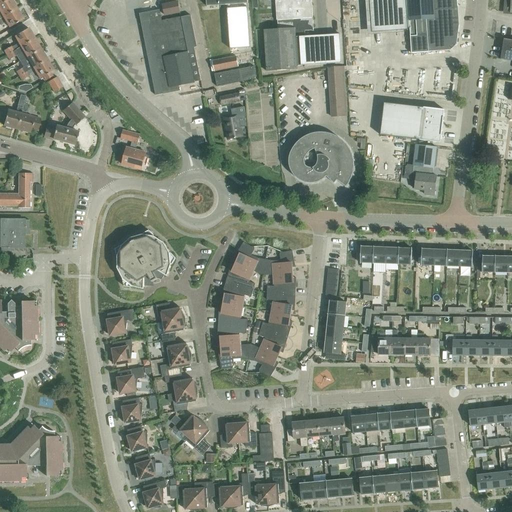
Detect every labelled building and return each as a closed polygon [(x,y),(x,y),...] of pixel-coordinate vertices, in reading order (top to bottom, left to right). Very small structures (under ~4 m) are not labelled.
[(0,18),(16,8),(11,0),(6,0),(0,4),(0,18)] [(246,0),(205,0),(206,6),(227,5),(230,49),(250,48),(246,0)] [(278,29),(263,30),(265,63),(266,71),(297,69),(297,66),(341,63),(340,36),(304,38),(304,33),(313,33),(313,30),(312,18),(310,0),(274,0),(276,20),(277,20),(278,29)] [(368,0),(371,33),(403,30),(408,30),(408,28),(409,28),(411,53),(449,51),(458,41),(459,30),(456,0),(368,0)] [(179,12),(177,2),(162,5),(164,15),(179,12)] [(0,24),(6,21),(9,27),(23,19),(16,8),(0,18),(0,24)] [(193,47),(196,47),(190,15),(161,20),(159,10),(146,12),(140,21),(155,95),(162,94),(163,94),(179,91),(178,85),(193,82),(200,80),(195,53),(193,47)] [(4,50),(7,55),(34,38),(28,28),(14,36),(20,45),(13,50),(11,46),(4,50)] [(345,61),(364,60),(363,35),(344,36),(345,61)] [(9,59),(16,55),(20,61),(40,49),(34,38),(7,55),(9,59)] [(511,40),(503,39),(500,59),(511,60),(511,40)] [(17,71),(19,75),(46,59),(40,49),(20,61),(23,67),(17,71)] [(237,67),(235,57),(212,61),(214,71),(237,67)] [(29,76),(36,72),(39,78),(43,76),(45,80),(52,76),(50,72),(53,70),(46,59),(19,75),(22,80),(28,76),(29,76)] [(253,67),(214,74),(217,87),(256,79),(253,67)] [(343,67),(327,68),(331,117),(347,116),(343,67)] [(352,71),(353,89),(379,88),(379,70),(352,71)] [(48,82),(50,87),(59,81),(57,77),(48,82)] [(62,87),(59,81),(50,87),(53,92),(62,87)] [(240,101),(238,93),(219,97),(220,105),(240,101)] [(20,94),(18,102),(15,112),(1,108),(0,111),(0,120),(4,121),(3,125),(6,126),(5,127),(10,128),(10,127),(16,129),(23,103),(25,96),(20,94)] [(369,96),(369,100),(358,100),(358,118),(369,118),(370,96),(369,96)] [(74,124),(75,125),(84,117),(71,102),(62,110),(70,119),(66,126),(65,128),(56,126),(54,131),(46,129),(44,136),(75,145),(78,132),(72,130),(74,124)] [(29,104),(23,103),(16,129),(22,130),(22,132),(27,133),(27,132),(30,132),(31,128),(37,130),(40,119),(26,115),(29,104)] [(384,103),(380,135),(440,143),(444,110),(384,103)] [(232,115),(223,117),(227,139),(242,136),(240,126),(246,125),(245,114),(243,107),(231,109),(232,115)] [(132,142),(130,149),(126,148),(122,164),(141,169),(145,153),(135,150),(139,136),(123,132),(121,139),(132,142)] [(353,163),(353,160),(352,157),(351,154),(350,151),(349,149),(348,146),(346,144),(344,142),(342,140),(340,138),(337,137),(335,135),(332,134),(329,133),(327,133),(324,132),(321,132),(318,132),(315,133),(313,133),(310,134),(307,135),(305,136),(302,137),(300,139),(298,141),(296,143),(295,144),(293,146),(292,148),(291,151),(290,153),(289,155),(289,158),(288,160),(288,162),(289,164),(289,166),(289,168),(290,170),(291,172),(292,173),(293,175),(294,176),(296,178),(297,179),(299,180),(301,181),(302,181),(304,182),(306,183),(308,183),(310,183),(311,183),(313,183),(315,182),(317,182),(318,181),(320,181),(322,180),(323,179),(324,177),(326,176),(334,184),(337,180),(345,186),(344,187),(345,187),(347,184),(349,182),(350,179),(351,176),(352,172),(353,169),(353,166),(353,163)] [(412,173),(416,174),(415,179),(412,179),(411,186),(414,186),(414,190),(425,191),(424,195),(434,196),(436,176),(430,175),(431,168),(433,168),(436,147),(415,144),(413,165),(412,173)] [(0,193),(0,205),(19,206),(19,208),(29,208),(30,182),(33,182),(33,173),(19,173),(19,194),(0,193)] [(29,235),(29,234),(29,220),(1,220),(1,230),(0,229),(0,246),(1,246),(0,252),(11,252),(11,246),(23,247),(23,234),(29,235)] [(132,286),(144,289),(144,286),(154,286),(151,282),(157,279),(162,279),(164,275),(167,276),(171,265),(172,265),(175,258),(170,253),(164,243),(153,236),(154,236),(149,230),(142,234),(131,238),(122,246),(121,245),(115,249),(116,256),(117,256),(117,268),(123,279),(122,279),(124,287),(131,287),(132,286)] [(238,258),(235,263),(253,271),(262,275),(265,260),(258,258),(251,255),(254,250),(254,247),(251,247),(243,242),(234,257),(238,258)] [(360,262),(373,263),(373,247),(360,247),(360,262)] [(373,263),(380,263),(385,263),(386,248),(373,247),(373,263)] [(385,263),(392,264),(397,264),(398,264),(398,248),(386,248),(385,263)] [(411,249),(398,248),(398,264),(411,264),(411,249)] [(421,249),(421,265),(434,265),(434,250),(421,249)] [(434,265),(446,266),(447,250),(434,250),(434,265)] [(447,250),(446,266),(459,266),(459,251),(447,250)] [(273,261),(265,260),(262,275),(273,274),(292,273),(292,267),(295,267),(292,251),(283,252),(280,251),(279,254),(280,260),(273,261)] [(472,251),(459,251),(459,266),(472,267),(472,251)] [(482,260),(482,272),(495,272),(495,257),(482,256),(482,260)] [(495,257),(495,272),(507,272),(508,257),(495,257)] [(230,266),(225,282),(253,290),(255,284),(248,282),(249,280),(253,271),(235,263),(233,268),(230,266)] [(292,278),(292,273),(273,274),(273,284),(273,286),(267,286),(266,293),(295,294),(296,278),(292,278)] [(224,299),(223,304),(242,307),(243,297),(244,295),(250,297),(253,290),(225,282),(220,298),(224,299)] [(273,302),(271,312),(290,316),(291,310),(294,311),(295,294),(266,293),(266,300),(273,300),(273,302)] [(0,480),(20,480),(20,477),(25,476),(25,466),(45,465),(45,476),(57,475),(57,470),(61,470),(60,442),(57,442),(56,436),(52,436),(52,432),(53,432),(53,431),(51,431),(49,431),(45,429),(42,427),(41,426),(40,427),(41,427),(38,430),(33,425),(29,429),(26,427),(11,443),(13,445),(11,448),(7,448),(7,444),(0,444),(0,348),(3,351),(6,348),(9,352),(14,347),(17,350),(17,351),(19,350),(22,347),(24,346),(28,346),(30,346),(30,345),(29,345),(29,340),(33,340),(33,335),(36,335),(36,306),(32,306),(32,301),(20,301),(20,306),(13,306),(13,303),(10,300),(6,303),(6,312),(0,312),(0,306),(0,480)] [(346,303),(330,301),(328,314),(344,316),(346,303)] [(168,303),(156,305),(158,317),(162,316),(163,322),(185,318),(184,318),(181,310),(180,310),(180,307),(169,309),(168,303)] [(219,309),(218,325),(246,326),(246,320),(240,319),(240,317),(242,307),(223,304),(222,309),(219,309)] [(132,309),(107,314),(105,333),(109,332),(110,336),(125,333),(125,330),(126,330),(126,320),(134,319),(132,309)] [(262,322),(260,329),(287,337),(292,321),(289,321),(290,316),(271,312),(269,322),(269,324),(262,322)] [(328,314),(327,327),(343,328),(344,316),(328,314)] [(185,319),(185,318),(163,322),(165,334),(161,334),(162,341),(174,338),(173,332),(184,331),(183,328),(184,328),(185,319)] [(220,341),(221,347),(240,345),(239,335),(239,333),(246,333),(246,326),(218,325),(217,342),(220,341)] [(327,327),(325,339),(341,341),(343,328),(327,327)] [(283,353),(287,337),(260,329),(258,336),(264,338),(264,340),(260,348),(260,349),(277,357),(279,352),(283,353)] [(385,330),(385,332),(377,332),(377,336),(372,336),(371,352),(378,353),(378,354),(391,354),(391,330),(385,330)] [(397,330),(391,330),(391,354),(404,355),(405,338),(397,338),(397,330)] [(430,355),(430,338),(424,338),(424,333),(417,333),(417,338),(417,355),(430,355)] [(452,347),(452,355),(465,355),(465,340),(453,340),(453,335),(445,335),(445,347),(452,347)] [(466,340),(465,340),(465,355),(478,355),(478,340),(471,340),(471,335),(466,335),(466,340)] [(492,341),(491,341),(491,355),(504,356),(504,341),(497,341),(497,335),(492,335),(492,341)] [(176,345),(174,338),(162,341),(160,341),(162,352),(168,351),(169,358),(191,354),(191,353),(187,345),(186,345),(186,343),(176,345)] [(404,355),(417,355),(417,338),(405,338),(404,355)] [(131,339),(112,343),(111,362),(114,361),(115,365),(130,362),(130,359),(131,359),(132,346),(131,339)] [(324,352),(332,353),(331,360),(344,361),(345,354),(340,353),(341,341),(325,339),(324,352)] [(478,355),(491,355),(491,341),(478,340),(478,355)] [(221,352),(218,352),(221,369),(230,367),(232,368),(233,365),(232,359),(240,359),(247,360),(250,344),(240,345),(221,347),(221,352)] [(275,361),(277,357),(260,349),(260,348),(250,344),(247,360),(255,361),(262,364),(259,370),(259,373),(262,373),(270,377),(278,363),(275,361)] [(191,354),(169,358),(170,364),(166,365),(168,376),(181,374),(180,368),(190,366),(190,364),(190,363),(191,354)] [(142,367),(117,372),(116,391),(119,390),(120,394),(135,391),(135,388),(136,388),(136,379),(144,377),(142,367)] [(182,380),(181,374),(168,376),(164,377),(165,383),(169,382),(170,387),(174,387),(175,393),(197,389),(193,380),(193,381),(192,378),(182,380)] [(197,390),(197,389),(175,393),(177,399),(172,400),(174,412),(187,409),(186,403),(196,401),(196,399),(197,390)] [(139,398),(122,401),(121,420),(124,419),(125,423),(140,420),(140,417),(141,417),(142,404),(140,404),(139,398)] [(164,406),(169,413),(173,410),(169,403),(164,406)] [(507,406),(494,408),(496,422),(503,422),(504,428),(509,427),(509,421),(507,406)] [(494,408),(481,409),(483,424),(496,422),(494,408)] [(429,409),(415,410),(417,427),(430,425),(429,409)] [(481,409),(468,411),(469,425),(483,424),(481,409)] [(415,410),(403,412),(404,428),(417,427),(415,410)] [(403,412),(390,413),(391,429),(404,428),(403,412)] [(390,413),(377,414),(379,430),(391,429),(390,413)] [(377,414),(365,415),(366,432),(379,430),(377,414)] [(172,429),(177,433),(179,430),(188,437),(202,421),(202,420),(194,416),(194,417),(192,415),(185,423),(175,415),(170,421),(175,425),(172,429)] [(365,415),(351,416),(353,433),(366,432),(365,415)] [(339,440),(338,434),(345,434),(343,417),(330,419),(332,435),(332,441),(339,440)] [(319,436),(332,435),(330,419),(318,420),(319,436)] [(318,420),(305,421),(306,437),(319,436),(318,420)] [(196,444),(194,448),(202,455),(210,445),(203,439),(209,431),(208,429),(203,421),(202,421),(188,437),(196,444)] [(220,435),(221,448),(232,447),(232,443),(238,442),(237,421),(236,421),(228,424),(225,424),(226,435),(220,435)] [(237,421),(238,442),(245,442),(245,446),(257,446),(256,433),(249,433),(249,423),(246,423),(246,422),(237,421)] [(307,446),(306,437),(305,421),(292,422),(292,429),(286,430),(287,441),(294,440),(294,438),(300,438),(300,447),(307,446)] [(141,426),(127,429),(127,449),(131,448),(132,451),(147,447),(146,444),(147,444),(147,431),(143,432),(141,426)] [(508,437),(497,439),(498,446),(509,444),(508,437)] [(189,449),(192,445),(183,438),(180,443),(189,449)] [(488,447),(498,446),(497,439),(487,440),(488,447)] [(471,441),(472,448),(483,447),(482,440),(471,441)] [(343,455),(351,454),(350,443),(342,444),(343,455)] [(488,470),(488,461),(487,462),(486,450),(475,451),(476,458),(481,457),(483,470),(488,470)] [(139,476),(139,480),(155,476),(154,472),(155,472),(155,459),(151,460),(149,453),(135,457),(135,477),(139,476)] [(206,454),(206,463),(215,463),(215,454),(206,454)] [(361,467),(360,457),(354,458),(354,462),(355,469),(362,468),(361,467)] [(511,458),(507,459),(508,468),(508,471),(501,472),(503,487),(511,485),(511,458)] [(338,472),(337,464),(336,459),(328,460),(328,465),(331,465),(331,467),(330,467),(330,476),(338,475),(338,472)] [(256,462),(257,471),(265,471),(265,462),(261,462),(256,462)] [(436,471),(423,472),(425,488),(438,487),(436,471)] [(423,472),(411,473),(412,490),(425,488),(423,472)] [(501,472),(489,473),(491,488),(503,487),(501,472)] [(254,473),(248,474),(249,494),(255,494),(256,504),(258,504),(258,505),(267,507),(268,507),(266,485),(261,485),(261,481),(254,481),(254,473)] [(411,473),(398,474),(400,491),(412,490),(411,473)] [(489,473),(476,475),(478,489),(491,488),(489,473)] [(242,486),(230,487),(232,509),(241,506),(241,505),(243,505),(243,495),(249,494),(248,474),(241,474),(242,486)] [(398,474),(386,476),(387,492),(400,491),(398,474)] [(386,476),(373,477),(374,493),(387,492),(386,476)] [(272,484),(266,485),(268,507),(277,504),(277,503),(279,503),(278,493),(285,492),(284,477),(272,478),(272,484)] [(361,494),(374,493),(373,477),(360,478),(361,494)] [(352,479),(339,480),(340,496),(353,495),(352,479)] [(164,480),(143,486),(143,506),(146,505),(147,508),(152,507),(152,508),(160,508),(160,505),(163,504),(162,501),(163,501),(163,488),(166,487),(164,480)] [(339,480),(326,481),(327,497),(340,496),(339,480)] [(326,481),(313,482),(315,499),(327,497),(326,481)] [(206,497),(213,497),(212,484),(212,482),(194,483),(194,489),(196,511),(205,508),(205,507),(207,507),(206,497)] [(301,500),(315,499),(313,482),(300,484),(301,500)] [(231,509),(232,509),(230,487),(219,488),(218,483),(212,484),(213,497),(219,496),(220,507),(222,506),(222,507),(231,509)] [(176,486),(177,499),(183,498),(184,509),(186,509),(195,511),(196,511),(194,489),(188,490),(188,485),(176,486)]
